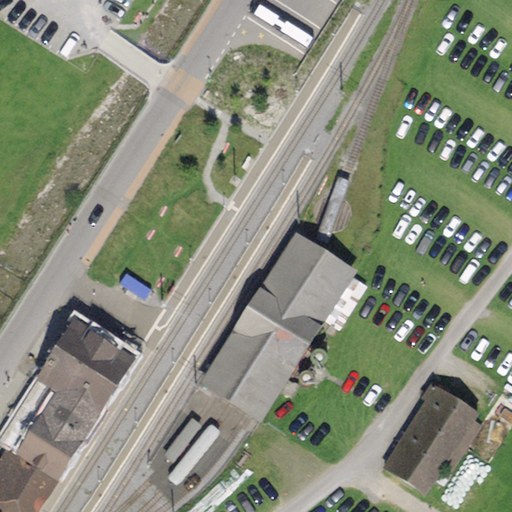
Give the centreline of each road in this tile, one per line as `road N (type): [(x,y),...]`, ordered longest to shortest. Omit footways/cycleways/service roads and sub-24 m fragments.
road 1 (secondary): [(237,0),(0,368)]
road 2 (track): [(293,511),(384,434),(511,265)]
